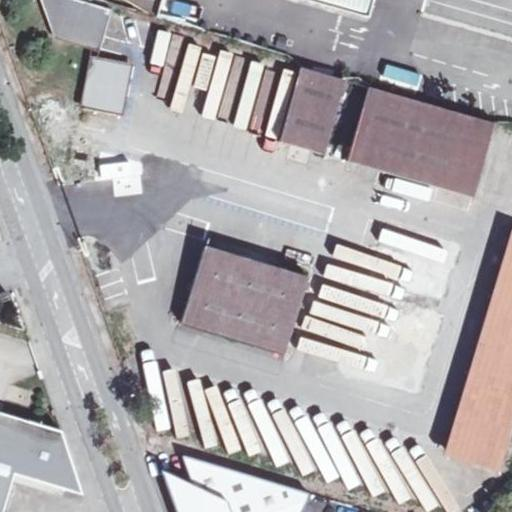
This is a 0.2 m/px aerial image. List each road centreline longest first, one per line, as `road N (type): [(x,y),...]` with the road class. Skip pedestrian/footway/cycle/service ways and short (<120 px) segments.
road 1 (unclassified): [(152,511),(0,90)]
road 2 (unclassified): [(0,172),(119,511)]
